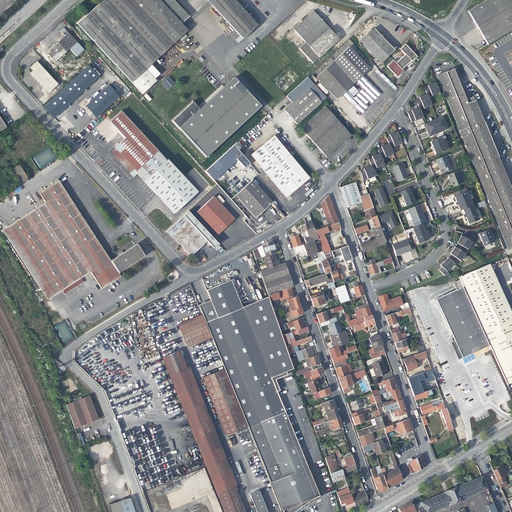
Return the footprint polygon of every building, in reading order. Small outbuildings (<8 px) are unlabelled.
[(146,70),(187,31),(181,24),(189,17),(180,7),(173,0),(103,0),(78,24),(143,94),(157,81),(146,70)] [(233,0),(207,0),(243,38),(257,26),(233,0)] [(511,1),(511,0),(485,0),(469,9),(486,44),(511,31),(511,1)] [(298,48),(312,63),(338,39),(312,11),(293,29),(305,41),(298,48)] [(63,35),(45,51),(54,61),(68,48),(80,60),(87,53),(63,27),(59,30),(63,35)] [(380,63),(394,50),(373,28),(360,40),(380,63)] [(404,45),(399,50),(405,56),(403,58),(402,57),(397,62),(394,59),(388,65),(398,76),(405,70),(403,68),(411,61),(412,62),(417,57),(404,45)] [(336,99),(370,68),(349,46),(316,77),(336,99)] [(35,62),(28,68),(31,71),(28,74),(46,94),(56,85),(35,62)] [(58,92),(43,107),(53,118),(69,104),(83,91),(99,77),(88,65),(73,79),(58,92)] [(475,101),(468,104),(466,99),(454,69),(438,76),(457,123),(465,143),(470,156),(486,196),(494,216),(508,249),(511,247),(511,193),(509,187),(493,147),(488,134),(480,114),(475,101)] [(161,83),(168,90),(175,83),(169,76),(161,83)] [(292,104),(285,111),(296,124),(327,96),(308,76),(305,78),(285,96),(292,104)] [(176,124),(207,157),(262,106),(235,77),(200,109),(197,105),(176,124)] [(440,92),(436,82),(433,83),(428,85),(428,86),(432,95),(432,96),(440,92)] [(95,118),(117,97),(107,86),(84,107),(95,118)] [(428,96),(427,94),(423,95),(419,97),(420,99),(424,108),(424,109),(432,106),(428,97),(428,96)] [(326,157),(349,136),(324,107),(301,129),(326,157)] [(420,109),(419,107),(415,108),(411,110),(415,120),(423,117),(420,110),(420,109)] [(415,120),(411,110),(409,111),(407,112),(411,122),(415,120)] [(146,140),(142,135),(120,112),(109,123),(124,139),(109,153),(132,178),(137,174),(143,181),(166,161),(146,140)] [(426,123),(424,124),(427,131),(428,133),(429,136),(447,128),(442,116),(437,119),(426,123)] [(402,143),(397,131),(393,133),(389,134),(390,136),(394,145),(394,146),(402,143)] [(286,197),(309,178),(274,135),(251,155),(286,197)] [(441,137),(430,142),(433,149),(434,150),(435,152),(436,154),(446,150),(442,140),(441,137)] [(390,147),(389,143),(385,145),(381,146),(381,147),(385,156),(385,157),(393,154),(390,147)] [(214,181),(237,159),(244,167),(250,163),(234,144),(205,171),(214,181)] [(33,157),(40,168),(57,158),(50,147),(33,157)] [(381,158),(379,153),(375,154),(371,156),(372,158),(376,167),(376,168),(384,165),(381,158)] [(446,155),(435,160),(438,167),(439,170),(440,171),(441,174),(452,169),(446,155)] [(166,161),(143,181),(173,214),(197,193),(166,160),(166,161)] [(403,163),(392,167),(398,181),(408,177),(405,171),(404,167),(405,167),(403,163)] [(21,184),(28,179),(19,164),(11,169),(21,184)] [(373,169),(371,165),(367,167),(366,166),(363,168),(363,169),(367,178),(367,179),(375,175),(373,169)] [(458,171),(448,175),(448,177),(449,179),(450,179),(451,181),(450,182),(451,184),(452,187),(462,183),(458,171)] [(38,191),(39,193),(45,202),(7,227),(53,296),(62,290),(64,294),(83,282),(81,278),(90,272),(101,288),(120,276),(118,273),(144,256),(136,244),(119,255),(110,261),(57,179),(53,182),(54,183),(43,190),(43,189),(38,191)] [(256,217),(273,202),(252,179),(235,195),(256,217)] [(343,194),(345,202),(360,197),(355,181),(340,186),(343,194)] [(373,190),(380,207),(388,204),(386,198),(384,194),(381,187),(373,190)] [(467,192),(466,188),(453,193),(454,196),(455,198),(467,192)] [(412,194),(411,191),(402,195),(406,206),(415,202),(412,194)] [(473,205),(467,192),(455,198),(457,202),(458,205),(460,211),(462,210),(463,209),(473,205)] [(215,194),(213,195),(234,219),(237,216),(231,209),(230,211),(215,194)] [(362,205),(364,210),(372,208),(367,194),(360,197),(345,202),(347,207),(361,202),(362,205)] [(234,219),(213,195),(196,211),(217,235),(234,219)] [(332,203),(329,195),(321,202),(325,213),(333,208),(332,203)] [(419,205),(408,209),(414,223),(425,219),(423,213),(422,214),(421,212),(422,212),(420,207),(419,205)] [(473,205),(463,209),(465,214),(466,216),(466,218),(469,224),(478,220),(473,205)] [(333,208),(325,213),(329,225),(338,222),(336,216),(333,208)] [(374,229),(379,227),(379,225),(374,214),(372,208),(364,210),(365,215),(367,215),(368,217),(369,219),(370,218),(371,220),(373,227),(374,229)] [(218,244),(187,211),(166,231),(190,256),(206,242),(212,248),(216,247),(218,244)] [(391,211),(379,215),(382,223),(386,222),(388,221),(391,228),(397,226),(391,211)] [(306,242),(318,238),(317,237),(311,221),(305,223),(305,225),(300,227),(306,242)] [(326,226),(328,232),(340,228),(339,225),(338,222),(329,225),(326,226)] [(422,224),(412,228),(418,243),(429,239),(425,231),(422,224)] [(366,225),(354,229),(356,234),(368,230),(366,225)] [(323,233),(328,232),(326,226),(315,230),(317,237),(318,238),(318,239),(318,240),(324,238),(323,233)] [(374,229),(373,229),(374,234),(376,238),(382,236),(379,227),(374,229)] [(488,230),(478,234),(480,239),(481,241),(482,242),(483,246),(493,242),(488,230)] [(291,242),(293,247),(302,244),(298,235),(294,236),(293,233),(289,234),(291,242)] [(362,251),(371,248),(371,247),(385,242),(382,236),(376,238),(360,244),(361,248),(362,251)] [(472,242),(461,236),(459,240),(457,243),(459,244),(465,248),(468,250),(472,242)] [(328,237),(324,238),(318,240),(322,251),(323,252),(323,254),(347,245),(344,237),(340,239),(340,240),(330,244),(328,237)] [(274,246),(272,239),(262,245),(266,256),(273,253),(276,252),(274,246)] [(307,256),(319,252),(321,251),(322,251),(318,240),(318,239),(303,244),(306,251),(307,256)] [(407,239),(392,245),(396,255),(398,254),(401,253),(403,253),(402,251),(410,249),(407,239)] [(465,248),(459,244),(457,246),(456,248),(463,252),(465,248)] [(263,257),(266,256),(262,245),(257,248),(261,258),(263,257)] [(331,256),(348,250),(347,245),(323,254),(324,256),(325,261),(328,260),(329,262),(332,261),(331,256)] [(456,248),(455,247),(452,250),(450,254),(451,255),(458,259),(460,261),(465,254),(463,252),(456,248)] [(276,259),(273,253),(266,256),(263,257),(267,269),(278,265),(276,259)] [(458,259),(451,255),(450,257),(449,258),(454,263),(455,264),(458,259)] [(319,258),(320,262),(324,274),(325,274),(327,273),(330,272),(328,267),(326,263),(325,261),(324,256),(319,258)] [(386,258),(389,267),(389,269),(394,268),(390,257),(386,258)] [(449,258),(448,257),(444,261),(440,265),(441,267),(446,271),(454,263),(449,258)] [(349,270),(355,268),(352,260),(346,262),(349,270)] [(377,265),(380,263),(379,261),(374,262),(367,265),(369,271),(370,274),(377,272),(376,267),(377,266),(377,265)] [(260,271),(264,283),(289,275),(287,269),(285,263),(278,265),(267,269),(260,271)] [(334,265),(328,267),(330,272),(333,282),(336,281),(339,280),(337,275),(335,270),(334,265)] [(507,385),(511,382),(511,319),(511,320),(487,265),(458,277),(459,280),(462,287),(489,345),(492,352),(507,385)] [(446,271),(441,267),(440,268),(438,270),(444,275),(448,273),(446,271)] [(333,282),(330,272),(327,273),(325,274),(324,274),(321,275),(305,281),(306,284),(307,287),(326,280),(327,284),(333,282)] [(289,275),(264,283),(268,295),(278,291),(291,287),(293,286),(291,280),(289,275)] [(199,308),(276,499),(280,509),(281,510),(282,510),(282,511),(293,511),(295,511),(298,509),(300,507),(303,505),(305,504),(307,502),(308,502),(310,500),(313,498),(316,497),(319,496),(318,495),(319,495),(271,377),(276,375),(289,370),(293,369),(293,368),(292,367),(291,364),(290,360),(288,354),(285,345),(282,335),(280,331),(278,326),(275,316),(273,311),(272,307),(270,301),(268,296),(242,307),(231,279),(206,289),(210,299),(211,303),(199,308)] [(455,290),(462,287),(459,280),(452,283),(455,290)] [(362,289),(361,285),(354,287),(353,287),(357,297),(364,294),(362,289)] [(292,291),(291,287),(278,291),(279,295),(284,294),(285,298),(293,295),(292,291)] [(345,287),(336,290),(337,295),(338,297),(341,304),(349,301),(345,287)] [(489,345),(462,287),(455,290),(435,299),(454,340),(462,357),(489,345)] [(279,295),(278,291),(268,295),(268,296),(270,301),(280,298),(279,295)] [(324,291),(321,293),(316,294),(310,296),(312,302),(314,307),(328,302),(324,291)] [(380,302),(382,308),(390,305),(388,300),(385,293),(378,296),(380,302)] [(293,305),(295,310),(301,308),(298,301),(297,296),(294,297),(291,298),(292,301),(288,302),(289,306),(293,305)] [(399,305),(401,310),(409,308),(407,302),(402,304),(399,296),(388,300),(390,305),(382,308),(383,310),(399,305)] [(210,299),(197,304),(199,308),(211,303),(210,299)] [(356,307),(360,317),(363,316),(360,309),(368,306),(367,303),(364,304),(356,307)] [(363,316),(365,321),(372,318),(370,312),(368,306),(360,309),(363,316)] [(292,317),(302,313),(302,311),(301,308),(295,310),(290,311),(292,316),(292,317)] [(410,312),(409,308),(401,310),(392,313),(385,316),(387,320),(388,325),(396,323),(394,317),(410,312)] [(326,315),(326,314),(325,311),(316,314),(318,319),(319,323),(328,320),(326,315)] [(186,347),(210,337),(200,314),(177,324),(186,347)] [(349,321),(347,322),(348,327),(353,326),(363,322),(365,321),(363,316),(360,317),(349,321)] [(301,321),(300,318),(287,323),(288,326),(291,325),(292,327),(294,326),(295,328),(302,326),(303,326),(301,321)] [(374,329),(376,328),(374,323),(372,318),(365,321),(363,322),(353,326),(354,330),(369,325),(371,328),(373,328),(374,329)] [(63,342),(73,338),(65,321),(55,326),(63,342)] [(330,330),(331,335),(341,332),(338,321),(328,324),(330,330)] [(298,334),(309,331),(307,326),(302,328),(297,330),(298,334)] [(397,327),(390,330),(393,337),(394,342),(404,339),(407,338),(405,332),(400,334),(398,331),(398,330),(397,327)] [(331,335),(330,336),(333,343),(334,347),(337,346),(348,343),(344,331),(341,332),(331,335)] [(295,341),(294,338),(291,332),(282,335),(285,345),(290,343),(295,341)] [(369,338),(370,343),(371,346),(372,348),(382,345),(380,340),(378,335),(369,338)] [(296,345),(312,340),(311,338),(310,336),(295,341),(290,343),(285,345),(288,354),(293,352),(291,347),(296,345)] [(408,348),(405,340),(404,339),(394,342),(396,346),(398,352),(408,348)] [(462,357),(454,340),(451,341),(460,361),(463,360),(462,357)] [(340,353),(337,346),(334,347),(328,349),(330,354),(331,359),(346,354),(357,350),(355,345),(347,348),(347,350),(340,353)] [(373,353),(370,354),(371,358),(377,356),(377,357),(385,354),(383,349),(382,345),(372,348),(373,353)] [(310,347),(298,351),(295,352),(298,361),(307,358),(313,356),(311,351),(310,347)] [(161,357),(211,479),(228,473),(185,367),(178,350),(161,357)] [(407,370),(417,367),(414,361),(414,359),(415,359),(417,358),(418,360),(425,357),(426,357),(424,351),(418,353),(401,359),(402,363),(404,362),(406,366),(407,370)] [(347,359),(346,354),(331,359),(333,363),(335,369),(343,366),(344,365),(346,365),(345,361),(342,362),(342,360),(347,359)] [(307,358),(311,367),(320,364),(318,359),(317,355),(313,356),(307,358)] [(359,369),(347,373),(348,375),(349,375),(363,370),(361,363),(360,360),(356,361),(359,369)] [(371,364),(373,368),(374,368),(377,377),(387,373),(384,367),(381,360),(371,364)] [(347,373),(345,367),(344,365),(343,366),(335,369),(337,375),(338,378),(348,375),(347,373)] [(188,366),(185,367),(228,473),(234,487),(236,485),(188,366)] [(316,374),(323,372),(322,369),(321,367),(312,370),(310,370),(303,373),(305,377),(310,376),(311,381),(317,379),(318,379),(316,374)] [(225,435),(246,427),(223,369),(201,377),(225,435)] [(365,375),(363,370),(349,375),(351,380),(365,375)] [(351,380),(349,375),(348,375),(338,378),(342,388),(343,393),(350,391),(348,386),(352,384),(351,380)] [(382,382),(385,392),(389,391),(397,388),(396,384),(393,378),(382,382)] [(310,394),(313,393),(318,391),(321,390),(318,384),(317,379),(311,381),(306,382),(310,394)] [(320,397),(330,394),(329,390),(328,388),(321,390),(318,391),(320,397)] [(393,400),(386,402),(387,405),(390,404),(396,402),(401,400),(400,396),(397,388),(389,391),(391,395),(393,400)] [(426,391),(413,396),(415,400),(428,395),(426,391)] [(381,403),(378,395),(373,397),(375,403),(376,405),(381,403)] [(74,428),(98,419),(89,396),(65,405),(74,428)] [(359,399),(351,402),(352,406),(353,410),(361,407),(359,399)] [(433,412),(440,409),(445,408),(443,403),(442,399),(420,406),(421,411),(422,414),(433,410),(433,412)] [(323,403),(326,412),(335,409),(334,405),(332,400),(323,403)] [(398,416),(406,413),(404,407),(401,400),(396,402),(397,404),(398,406),(391,409),(392,412),(394,416),(397,415),(398,416)] [(453,429),(445,408),(440,409),(444,419),(448,431),(450,430),(451,431),(452,430),(452,429),(453,429)] [(326,412),(329,421),(338,418),(337,413),(335,409),(326,412)] [(360,411),(351,414),(353,422),(354,425),(364,422),(360,411)] [(432,412),(421,416),(424,425),(425,425),(425,423),(426,423),(424,418),(433,414),(432,412)] [(374,427),(357,433),(358,435),(358,437),(369,433),(384,428),(380,416),(374,418),(376,425),(378,428),(375,429),(374,427)] [(335,433),(343,430),(341,424),(338,418),(329,421),(313,426),(315,432),(330,426),(332,430),(334,430),(335,433)] [(409,431),(405,420),(395,423),(400,435),(409,431)] [(393,430),(392,426),(392,425),(384,428),(385,433),(393,430)] [(371,440),(369,433),(358,437),(360,442),(362,447),(366,445),(365,443),(371,440)] [(382,437),(371,440),(365,443),(366,445),(375,442),(381,440),(383,439),(382,437)] [(385,451),(381,440),(375,442),(366,445),(362,447),(364,453),(374,449),(375,451),(376,454),(385,451)] [(328,456),(324,458),(329,472),(340,469),(334,454),(328,456)] [(344,458),(347,467),(355,465),(353,460),(351,455),(344,458)] [(418,470),(425,466),(421,455),(408,463),(409,465),(407,466),(411,474),(418,470)] [(342,474),(356,469),(356,467),(355,465),(347,467),(340,469),(342,474)] [(380,466),(374,467),(378,477),(381,476),(383,475),(382,473),(380,466)] [(384,490),(387,488),(386,483),(383,476),(383,475),(381,476),(378,477),(374,467),(369,469),(377,490),(381,492),(384,490)] [(386,483),(387,488),(394,484),(396,483),(401,480),(397,467),(383,476),(386,483)] [(502,467),(493,470),(496,476),(499,484),(506,481),(504,476),(506,475),(504,471),(504,472),(502,467)] [(343,478),(342,474),(340,469),(330,473),(329,473),(332,482),(343,478)] [(267,511),(259,490),(250,494),(257,511),(243,511),(234,487),(228,473),(211,479),(223,511),(267,511)] [(424,511),(432,511),(487,488),(482,476),(460,486),(459,486),(446,491),(444,492),(444,493),(421,503),(422,506),(424,511)] [(502,491),(508,488),(509,488),(506,481),(499,484),(500,487),(502,491)] [(347,487),(336,492),(340,502),(339,502),(340,506),(347,504),(353,502),(351,498),(347,487)] [(511,497),(508,488),(502,491),(505,499),(511,497)] [(364,490),(351,498),(353,502),(355,507),(362,503),(367,500),(364,490)] [(295,511),(296,511),(304,506),(314,500),(319,497),(319,496),(316,497),(313,498),(310,500),(308,502),(307,502),(305,504),(303,505),(300,507),(298,509),(295,511),(293,511),(295,511)] [(110,505),(112,511),(134,511),(130,499),(110,505)] [(404,511),(416,511),(415,510),(411,501),(410,501),(406,504),(402,506),(404,511)] [(489,511),(497,511),(493,503),(487,506),(489,511)]
